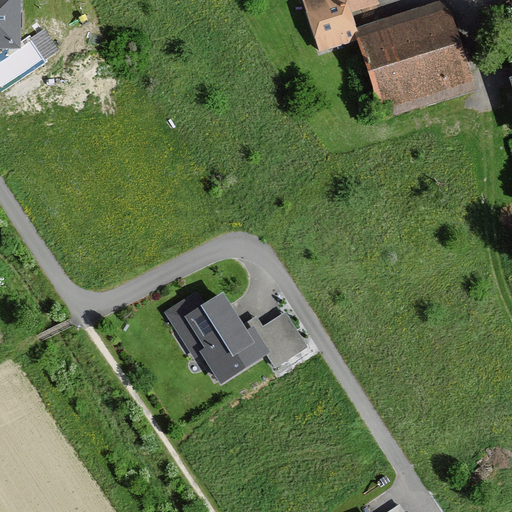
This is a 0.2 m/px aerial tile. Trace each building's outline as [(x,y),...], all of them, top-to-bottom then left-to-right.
[(20,0),(0,0),(0,49),(21,49),(20,0)] [(360,42),(356,30),(351,15),(380,7),(377,0),(309,0),(302,2),(319,55),(360,42)] [(478,93),(449,1),(356,30),(360,42),(385,122),(478,93)] [(249,337),(222,293),(204,304),(198,292),(164,313),(194,361),(202,357),(221,388),(269,358),(272,356),(257,332),(249,337)] [(308,349),(286,314),(257,332),(272,356),(269,358),(276,369),(308,349)]
